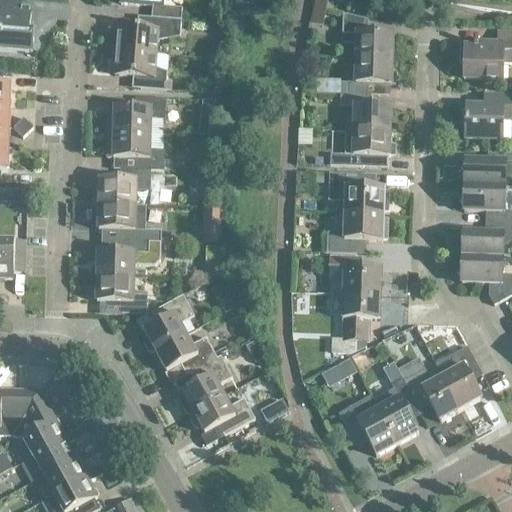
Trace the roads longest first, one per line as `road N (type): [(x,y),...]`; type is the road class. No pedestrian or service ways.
road 1 (residential): [(511,366),(479,314),(438,291),(420,265),(432,3)]
road 2 (residential): [(51,351),(60,135),(80,0)]
road 3 (residential): [(51,351),(107,375),(178,511)]
